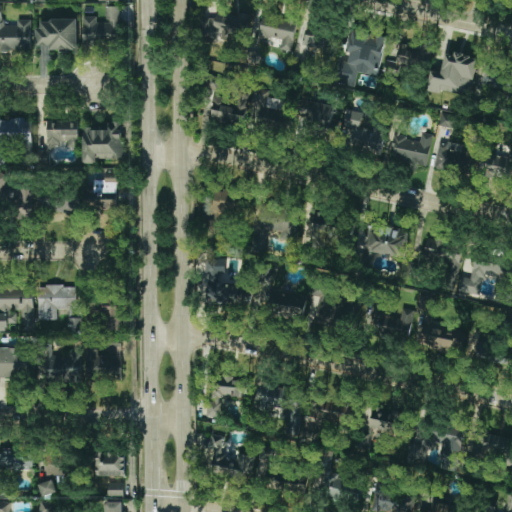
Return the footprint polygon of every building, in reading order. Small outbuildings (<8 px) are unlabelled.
[(120,7),(106,6),(106,23),(96,22),(97,17),(83,17),(83,48),(120,49),(120,7)] [(250,17),(218,9),(210,36),(220,39),(222,31),(244,37),(250,17)] [(31,20),(17,20),(17,26),(3,26),(3,12),(0,11),(0,50),(31,50),(31,20)] [(78,20),(38,19),(37,46),(49,46),(49,49),(77,50),(78,20)] [(334,52),(339,30),(309,23),(304,45),(334,52)] [(397,62),(387,61),(385,73),(410,77),(415,47),(400,44),(397,62)] [(478,58),(446,52),(442,74),(431,72),(428,89),(471,96),(478,58)] [(215,96),(211,119),(244,125),(251,90),(238,88),(235,100),(215,96)] [(259,119),(284,124),(288,102),(263,97),(259,119)] [(304,119),(334,125),(337,106),(307,101),(304,119)] [(374,129),(360,128),(362,112),(350,111),(345,144),(384,149),(387,124),(375,122),(374,129)] [(30,119),(0,119),(0,145),(30,145),(30,119)] [(78,146),(79,122),(46,122),(46,161),(51,161),(51,146),(78,146)] [(83,128),(84,164),(96,163),(96,159),(123,158),(122,122),(109,122),(109,128),(83,128)] [(426,166),(434,135),(423,132),(420,141),(398,136),(392,157),(426,166)] [(437,143),(436,169),(472,171),(474,151),(463,151),(463,144),(437,143)] [(33,186),(8,185),(8,174),(0,173),(0,210),(12,211),(12,219),(32,219),(33,186)] [(95,180),(94,210),(117,211),(117,181),(95,180)] [(218,188),(213,210),(240,216),(245,194),(218,188)] [(80,212),(80,196),(49,196),(49,212),(80,212)] [(296,241),(300,208),(259,203),(254,251),(265,252),(268,230),(277,231),(276,239),(296,241)] [(338,244),(339,227),(334,227),(334,214),(314,213),(313,243),(338,244)] [(462,251),(449,249),(450,240),(428,236),(424,259),(447,263),(444,279),(457,281),(462,251)] [(218,256),(204,257),(206,305),(229,303),(229,289),(220,290),(218,256)] [(494,295),(511,296),(511,258),(474,256),(473,275),(463,274),(461,292),(482,294),(483,275),(496,276),(494,295)] [(35,330),(33,286),(0,287),(0,311),(9,311),(9,314),(21,313),(22,331),(35,330)] [(77,286),(39,286),(38,319),(57,320),(57,309),(76,309),(77,286)] [(306,312),(305,293),(270,294),(271,313),(306,312)] [(436,298),(420,294),(417,309),(433,312),(436,298)] [(108,313),(107,328),(120,328),(121,300),(91,298),(91,312),(108,313)] [(313,318),(335,331),(347,310),(324,298),(313,318)] [(412,310),(374,308),(373,336),(411,338),(412,310)] [(82,331),(82,318),(69,318),(69,332),(82,331)] [(419,346),(460,356),(464,340),(454,338),(457,326),(426,318),(419,346)] [(491,359),(492,343),(476,342),(475,358),(491,359)] [(0,348),(0,377),(29,377),(29,348),(0,348)] [(87,368),(101,368),(100,349),(86,349),(87,368)] [(44,355),(45,381),(82,380),(81,353),(44,355)] [(214,376),(213,396),(246,398),(247,377),(214,376)] [(261,407),(286,410),(282,433),(297,435),(303,389),(264,384),(261,407)] [(335,428),(346,430),(351,407),(316,400),(313,418),(336,422),(335,428)] [(221,401),(208,401),(207,417),(221,417),(221,401)] [(399,435),(403,412),(371,407),(368,430),(399,435)] [(464,425),(432,422),(431,441),(443,442),(441,466),(460,468),(464,425)] [(207,469),(251,475),(254,456),(237,453),(236,458),(222,456),(225,436),(213,434),(207,469)] [(511,437),(480,434),(478,454),(494,456),(495,445),(510,447),(511,437)] [(275,448),(268,447),(263,486),(302,491),(304,475),(271,470),(275,448)] [(0,467),(34,469),(34,450),(0,449),(0,467)] [(125,476),(126,452),(96,451),(95,475),(125,476)] [(70,454),(45,453),(44,475),(69,476),(70,454)] [(39,483),(42,496),(56,493),(54,480),(39,483)] [(123,496),(123,482),(108,483),(108,496),(123,496)] [(370,509),(383,511),(412,511),(416,493),(376,484),(370,509)] [(510,511),(511,511),(511,492),(507,492),(507,511),(476,511),(510,511)] [(53,511),(55,503),(41,501),(39,511),(53,511)] [(90,511),(127,511),(122,511),(122,501),(103,501),(103,511),(90,511)]
